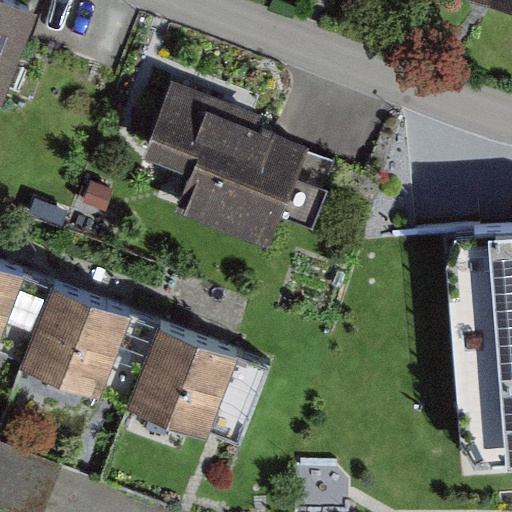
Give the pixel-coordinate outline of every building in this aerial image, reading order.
[(34,50),(0,37),(0,133),(2,134),(34,50)] [(303,181),(156,118),(136,193),(180,214),(170,248),(266,283),(303,181)] [(511,238),(471,231),(456,330),(511,340),(501,390),(511,391),(511,238)] [(0,369),(22,312),(0,302),(0,369)] [(129,352),(46,319),(16,405),(96,438),(129,352)] [(233,393),(156,362),(126,449),(201,478),(233,393)] [(0,499),(41,511),(48,511),(67,452),(0,431),(0,499)]
